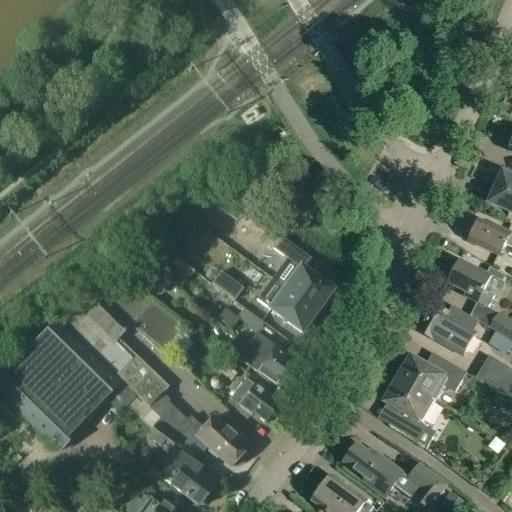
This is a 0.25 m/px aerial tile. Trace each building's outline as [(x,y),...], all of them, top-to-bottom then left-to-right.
[(499,177),(494,188),(511,196),(511,179),(503,176),(502,177),(499,177)] [(511,196),(494,188),(489,200),(491,203),(490,204),(511,213),(511,196)] [(480,222),(469,244),(499,257),(504,246),(511,249),(511,236),(510,236),(510,234),(498,228),(497,230),(480,222)] [(287,260),(272,280),(317,313),(322,306),(325,308),(334,297),(330,294),(332,291),(305,271),(312,261),(281,238),(273,249),(287,260)] [(460,262),(448,286),(466,295),(464,298),(477,305),(477,304),(488,309),(494,297),(483,292),(490,277),(460,262)] [(142,294),(158,274),(144,263),(129,283),(142,294)] [(212,285),(234,301),(243,290),(220,273),(212,285)] [(272,280),(257,301),(301,334),(304,330),(307,333),(315,322),(312,319),(317,313),(272,280)] [(81,311),(65,328),(148,409),(161,420),(160,422),(179,440),(199,459),(206,451),(194,439),(203,429),(190,417),(186,421),(167,404),(169,402),(162,395),(163,394),(162,394),(168,388),(118,340),(130,328),(160,354),(162,351),(163,352),(164,350),(163,350),(182,328),(153,305),(123,282),(105,301),(104,300),(87,317),(81,311)] [(434,307),(432,310),(427,307),(417,326),(421,329),(419,333),(458,355),(460,352),(463,354),(475,334),(446,318),(448,315),(434,307)] [(239,320),(225,309),(218,319),(233,329),(239,320)] [(511,344),(511,322),(498,314),(488,329),(511,344)] [(60,327),(0,379),(0,394),(59,452),(76,434),(73,431),(119,385),(60,327)] [(248,346),(296,382),(305,369),(276,347),(276,348),(271,344),(268,342),(256,334),(248,346)] [(231,353),(250,367),(258,372),(257,373),(287,394),(296,382),(248,346),(241,341),(231,353)] [(397,380),(436,403),(444,388),(455,394),(466,375),(436,357),(429,368),(410,357),(397,380)] [(226,360),(217,371),(231,382),(240,371),(226,360)] [(511,371),(510,370),(496,392),(511,402),(511,371)] [(265,423),(269,419),(275,424),(283,414),(276,409),(280,405),(255,385),(254,386),(246,379),(231,400),(239,406),(238,407),(251,416),(253,414),(265,423)] [(436,403),(397,380),(383,403),(397,411),(388,426),(414,441),(436,403)] [(194,439),(206,451),(216,459),(218,457),(230,468),(248,449),(213,418),(203,429),(194,439)] [(179,440),(160,422),(146,439),(167,454),(179,440)] [(385,499),(403,475),(367,448),(365,451),(357,446),(343,464),(366,480),(363,483),(385,499)] [(166,462),(172,466),(171,467),(179,474),(170,486),(198,507),(198,506),(202,506),(203,506),(209,499),(208,499),(207,495),(213,487),(197,474),(200,470),(189,461),(191,459),(176,448),(166,462)] [(52,472),(67,487),(77,478),(62,463),(52,472)] [(413,500),(421,506),(429,511),(448,488),(418,465),(406,482),(419,492),(413,500)] [(331,477),(321,489),(352,511),(367,511),(368,511),(369,511),(370,511),(373,509),(366,504),(367,503),(331,477)] [(352,511),(321,489),(312,503),(324,511),(352,511)] [(172,511),(173,511),(162,504),(160,506),(150,498),(139,511),(172,511)]
